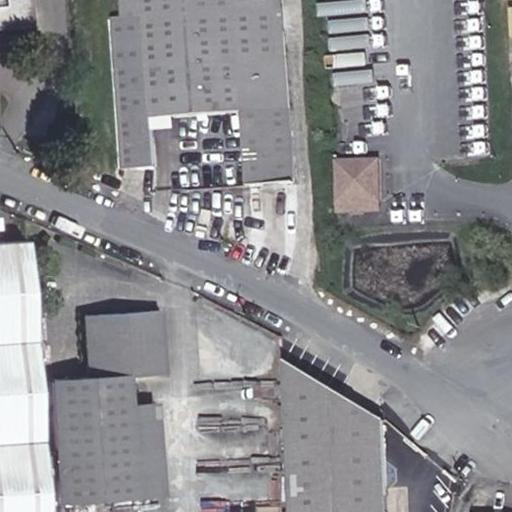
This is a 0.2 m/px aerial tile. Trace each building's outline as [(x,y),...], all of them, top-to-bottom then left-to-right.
[(0,0),(0,30),(41,28),(39,0),(0,0)] [(292,0),(129,0),(131,17),(121,20),(132,169),(168,165),(166,123),(248,114),(257,187),(309,184),(292,0)] [(77,152),(96,151),(94,137),(76,138),(77,152)] [(379,214),(377,162),(338,162),(339,203),(372,202),(372,214),(379,214)] [(372,214),(372,202),(339,203),(339,214),(372,214)] [(30,511),(10,246),(0,246),(0,511),(30,511)] [(125,372),(162,369),(158,306),(81,311),(85,374),(49,376),(58,498),(134,494),(127,402),(125,372)] [(397,511),(394,422),(292,359),(299,511),(397,511)] [(134,494),(159,493),(153,400),(127,402),(134,494)]
